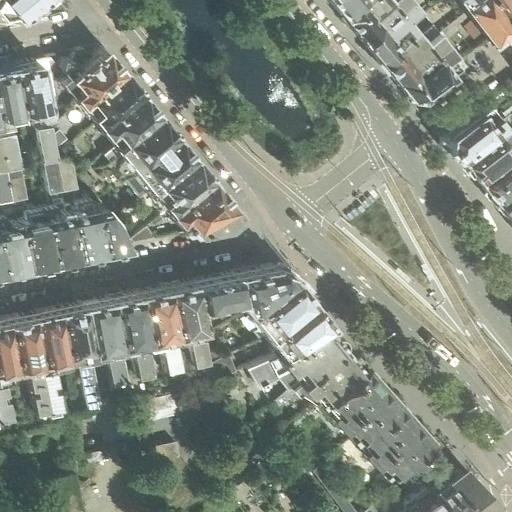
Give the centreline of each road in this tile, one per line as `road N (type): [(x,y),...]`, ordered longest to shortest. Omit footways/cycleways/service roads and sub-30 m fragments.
road 1 (residential): [(297,231),(0,291)]
road 2 (secondary): [(297,231),(425,342),(511,441)]
road 3 (secondary): [(117,16),(297,231)]
road 4 (secondary): [(511,329),(481,291),(397,143)]
road 5 (secondary): [(397,143),(287,0)]
road 6 (residential): [(397,143),(511,53)]
road 7 (residential): [(297,231),(397,143)]
